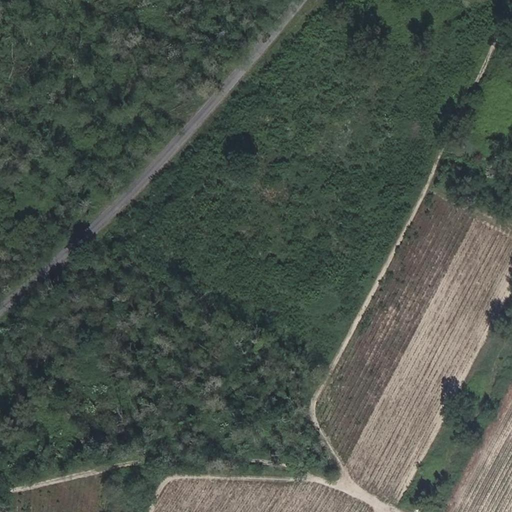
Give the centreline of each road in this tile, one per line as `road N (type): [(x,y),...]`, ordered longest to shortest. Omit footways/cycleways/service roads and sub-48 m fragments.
road 1 (unclassified): [(306,0),(116,217),(0,316)]
road 2 (track): [(0,486),(156,468),(336,481),(387,511)]
